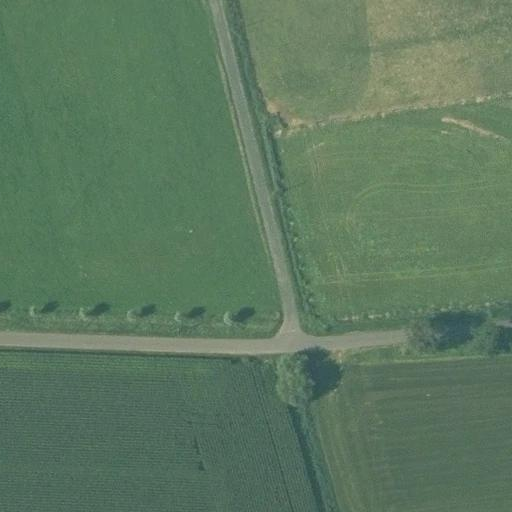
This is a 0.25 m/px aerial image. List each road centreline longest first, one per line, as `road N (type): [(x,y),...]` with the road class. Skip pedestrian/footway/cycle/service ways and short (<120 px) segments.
road 1 (residential): [(298,345),(212,0)]
road 2 (unclassified): [(0,338),(298,345)]
road 3 (unclassified): [(298,345),(511,325)]
